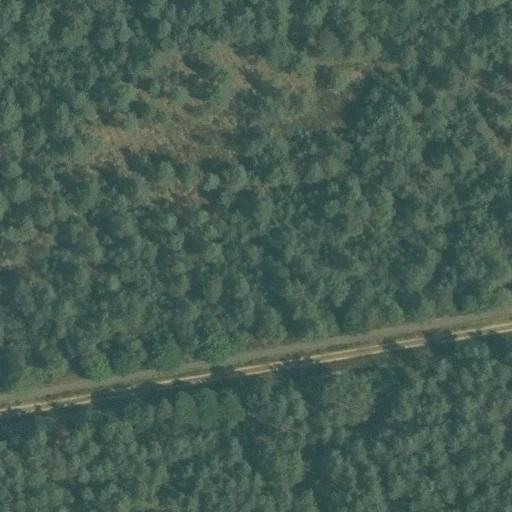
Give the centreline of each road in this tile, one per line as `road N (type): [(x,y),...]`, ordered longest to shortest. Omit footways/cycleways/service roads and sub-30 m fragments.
road 1 (track): [(0,413),(511,326)]
road 2 (unknown): [(511,347),(0,434)]
